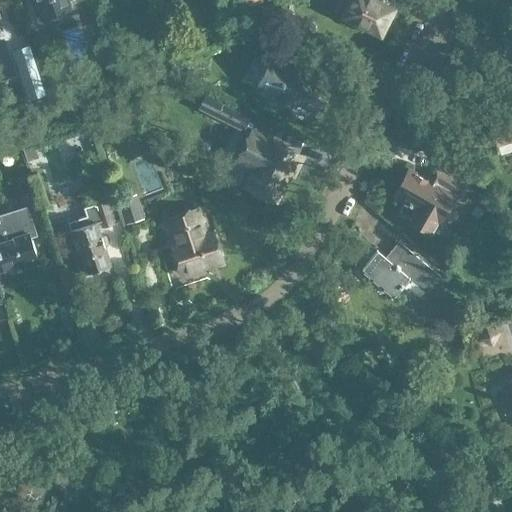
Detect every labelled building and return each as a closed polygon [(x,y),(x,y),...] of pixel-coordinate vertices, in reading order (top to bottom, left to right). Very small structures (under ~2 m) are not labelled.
[(68,0),(34,0),(36,3),(45,0),(53,0),(56,11),(71,7),(68,0)] [(345,0),(347,0),(340,14),(379,33),(391,8),(386,6),(389,1),(387,0),(345,0)] [(286,21),(283,1),(248,7),(250,19),(263,17),(263,24),(286,21)] [(239,41),(262,51),(272,29),(248,20),(239,41)] [(304,66),(278,54),(277,57),(271,54),(254,90),(276,100),(278,97),(295,106),(298,101),(317,111),(329,88),(300,75),(304,66)] [(511,116),(488,124),(496,146),(511,140),(511,116)] [(282,146),(250,130),(235,160),(252,169),(244,185),(275,201),(292,166),(295,168),(301,157),(297,155),(304,141),(288,133),(282,146)] [(393,196),(403,202),(398,212),(408,218),(407,221),(431,235),(438,222),(440,224),(455,197),(460,199),(468,183),(432,163),(424,179),(407,170),(393,196)] [(27,173),(14,177),(20,196),(32,191),(27,173)] [(144,218),(136,194),(117,200),(125,224),(144,218)] [(114,223),(106,200),(84,207),(89,223),(65,231),(80,274),(85,272),(86,273),(110,264),(98,228),(114,223)] [(222,259),(212,229),(208,230),(203,222),(206,221),(201,205),(190,208),(188,206),(173,211),(172,213),(163,216),(173,243),(171,244),(181,275),(206,266),(206,265),(222,259)] [(0,270),(37,259),(30,238),(36,236),(27,206),(0,214),(0,270)] [(426,292),(440,275),(398,241),(385,257),(376,250),(362,267),(394,294),(407,277),(426,292)] [(486,325),(478,339),(493,348),(500,334),(486,325)]
